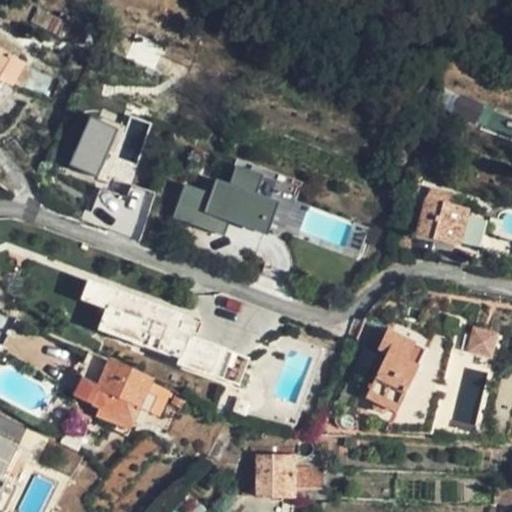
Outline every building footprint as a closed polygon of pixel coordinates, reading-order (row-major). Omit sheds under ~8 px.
[(13,85),(24,64),(0,51),(0,80),(1,79),(13,85)] [(134,184),(152,121),(131,116),(128,126),(87,115),(71,171),(124,186),(115,217),(145,225),(154,190),(134,184)] [(241,160),(239,168),(261,176),(254,194),(273,202),(265,223),(357,257),(368,228),(296,201),(302,183),(241,160)] [(261,176),(239,168),(233,183),(221,179),(216,194),(191,184),(184,201),(222,215),(262,230),(265,223),(273,202),(254,194),(261,176)] [(429,199),(455,208),(458,197),(432,189),(429,199)] [(418,231),(428,201),(418,198),(408,228),(418,231)] [(469,212),(455,208),(429,199),(428,201),(418,231),(417,233),(458,245),(460,240),(467,216),(469,212)] [(222,215),(184,201),(178,218),(216,233),(222,215)] [(489,222),(467,216),(460,240),(481,246),(489,222)] [(168,325),(173,311),(93,282),(85,300),(106,308),(98,328),(177,358),(174,366),(228,386),(242,352),(194,334),(168,325)] [(199,320),(173,311),(168,325),(194,334),(199,320)] [(467,349),(496,356),(502,332),(473,325),(467,349)] [(396,414),(417,369),(406,363),(413,347),(386,334),(376,354),(386,358),(365,400),(373,405),(374,413),(381,416),(389,412),(396,414)] [(108,362),(88,354),(85,363),(87,364),(80,381),(98,389),(108,362)] [(76,380),(70,397),(80,402),(132,424),(137,412),(151,382),(108,362),(98,389),(80,381),(76,380)] [(186,398),(151,382),(137,412),(154,418),(161,401),(181,409),(186,398)] [(77,450),(91,423),(73,415),(62,443),(65,445),(77,450)] [(0,441),(0,511),(1,511),(6,511),(19,486),(7,480),(21,451),(0,441)] [(209,459),(205,464),(216,467),(224,448),(215,444),(209,459)] [(259,457),(294,459),(294,448),(253,448),(253,458),(259,457)] [(294,469),(294,459),(259,457),(258,499),(294,500),(294,491),(322,490),(321,470),(294,469)]
